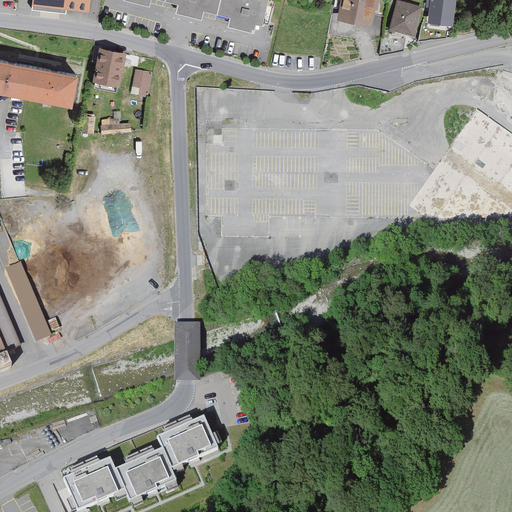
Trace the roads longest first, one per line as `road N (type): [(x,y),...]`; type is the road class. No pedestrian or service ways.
road 1 (tertiary): [(185,56),(307,82),(511,36)]
road 2 (residential): [(0,493),(58,458),(176,411),(190,386),(186,308)]
road 3 (unknown): [(511,228),(435,229),(379,211),(286,80)]
road 4 (residential): [(185,56),(186,308)]
road 5 (residential): [(186,308),(0,378)]
road 6 (tertiary): [(0,21),(185,56)]
